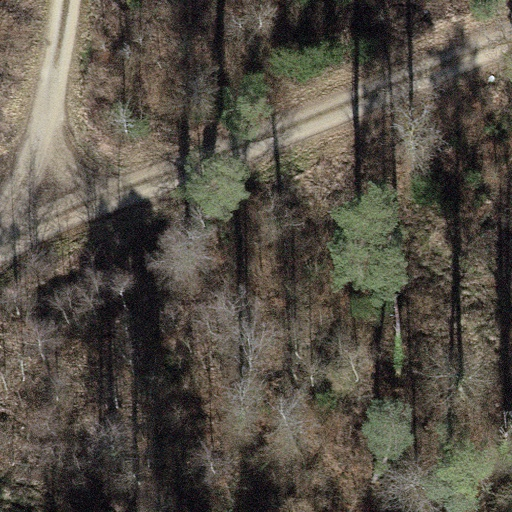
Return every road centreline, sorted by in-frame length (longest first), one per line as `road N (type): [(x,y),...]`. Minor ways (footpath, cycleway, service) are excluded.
road 1 (track): [(0,255),(511,46)]
road 2 (track): [(45,0),(0,244)]
